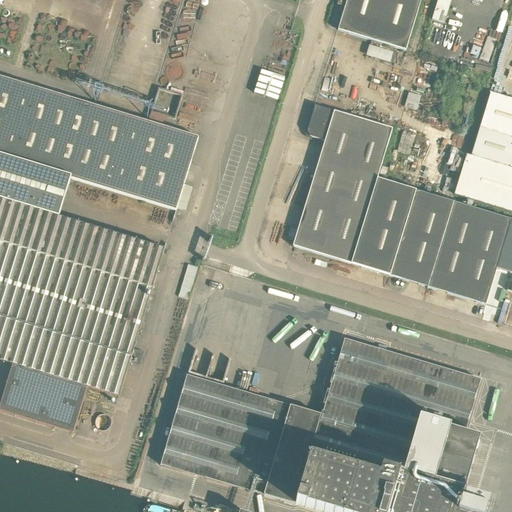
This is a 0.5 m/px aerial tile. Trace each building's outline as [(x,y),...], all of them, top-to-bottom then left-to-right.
[(406,51),(421,0),(347,0),(338,31),(406,51)] [(444,24),(451,0),(470,0),(479,3),(480,0),(437,0),(432,20),(444,24)] [(392,63),(395,52),(370,45),(367,56),(392,63)] [(277,101),(285,79),(262,71),(254,94),(277,101)] [(134,350),(164,250),(59,218),(72,176),(176,211),(177,209),(183,211),(186,200),(189,200),(192,189),(184,187),(198,138),(0,78),(0,363),(13,367),(0,409),(0,412),(73,435),(76,427),(87,388),(100,392),(119,398),(130,363),(140,366),(143,353),(134,350)] [(406,106),(417,110),(422,96),(410,93),(406,106)] [(511,100),(491,95),(471,157),(467,156),(454,196),(511,213),(511,100)] [(393,130),(325,109),(315,106),(307,132),(310,137),(325,142),(293,247),(486,306),(497,269),(510,274),(511,265),(511,221),(378,181),(393,130)] [(180,297),(190,300),(198,267),(187,264),(180,297)] [(161,466),(262,496),(317,511),(485,511),(488,504),(462,497),(479,439),(464,435),(480,381),(345,341),(329,392),(322,417),(290,407),(187,377),(161,466)]
